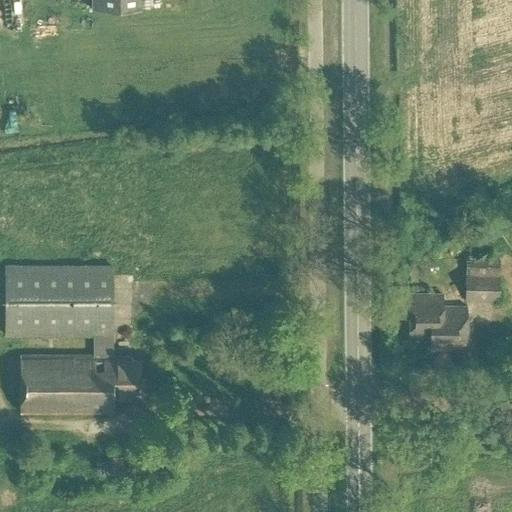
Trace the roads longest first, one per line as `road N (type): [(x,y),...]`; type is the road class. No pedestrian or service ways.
road 1 (unclassified): [(315,0),(318,404)]
road 2 (secondary): [(355,0),(359,401)]
road 3 (unclassified): [(359,401),(511,406)]
